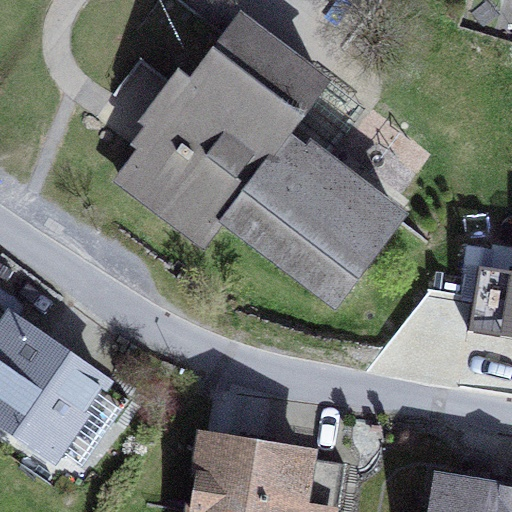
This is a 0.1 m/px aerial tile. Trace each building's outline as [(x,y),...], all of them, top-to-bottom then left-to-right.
[(511,44),(511,0),(420,0),(461,13),(457,27),(511,44)] [(307,159),(280,139),(322,83),(242,22),(191,89),(180,80),(144,127),(150,131),(142,141),(136,149),(142,154),(122,181),(202,241),(222,216),(334,301),(398,217),(326,163),(312,152),(307,159)] [(118,115),(136,126),(172,67),(154,56),(118,115)] [(312,152),(326,163),(366,110),(326,79),(322,83),(280,139),(307,159),(312,152)] [(511,260),(487,257),(476,335),(511,340),(511,260)] [(11,320),(0,335),(0,421),(53,458),(58,451),(98,395),(105,385),(11,320)] [(58,451),(79,465),(119,409),(98,395),(58,451)] [(207,444),(195,511),(337,511),(345,466),(207,444)] [(511,511),(511,493),(439,481),(434,511),(511,511)]
